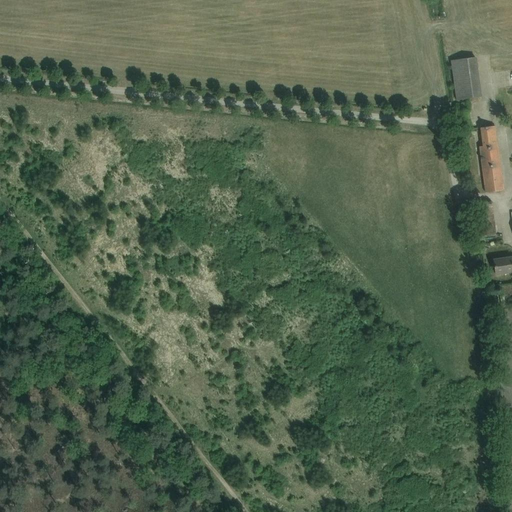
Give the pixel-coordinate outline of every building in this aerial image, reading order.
[(457,100),(481,97),(476,58),(451,61),(457,100)] [(457,106),(458,113),(460,131),(473,129),(470,111),(469,111),(468,105),(457,106)] [(479,147),(485,193),(503,191),(495,126),(480,128),(482,146),(479,147)] [(476,212),(479,236),(496,234),(492,204),(475,206),(476,212)] [(496,274),(511,271),(511,264),(511,258),(494,260),(495,263),(494,263),(494,265),(495,265),(496,274)] [(511,284),(499,287),(501,305),(511,303),(511,284)]
